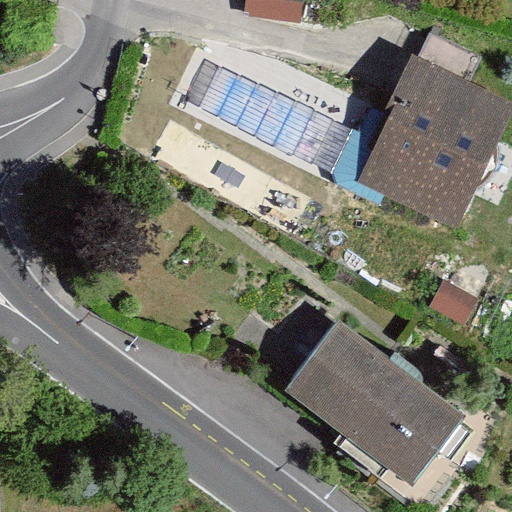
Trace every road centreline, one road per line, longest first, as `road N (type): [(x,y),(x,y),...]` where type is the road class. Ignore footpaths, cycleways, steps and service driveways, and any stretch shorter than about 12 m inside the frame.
road 1 (tertiary): [(282,511),(100,379)]
road 2 (tertiary): [(100,379),(0,275)]
